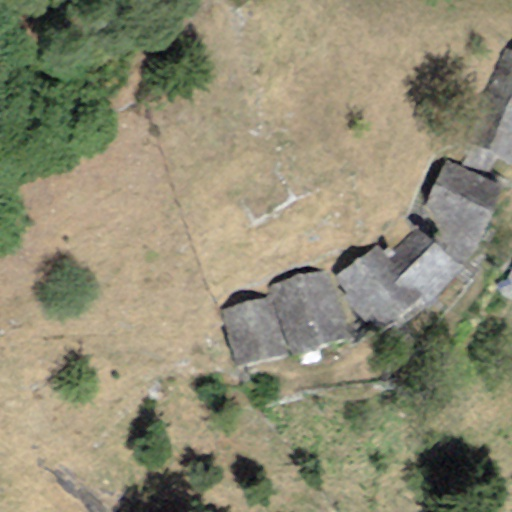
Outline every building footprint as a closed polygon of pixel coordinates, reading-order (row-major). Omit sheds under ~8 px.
[(511,160),(511,48),(505,45),(457,140),(508,167),(511,160)] [(504,189),(444,162),(418,219),(478,246),(504,189)] [(462,270),(412,228),(382,258),(425,303),(462,270)] [(425,303),(382,258),(374,248),(335,278),(371,336),(425,303)] [(511,268),(496,293),(511,302),(511,268)] [(323,271),(268,286),(272,299),(288,357),(343,341),(323,271)] [(288,357),(272,299),(221,314),(237,371),(288,357)]
